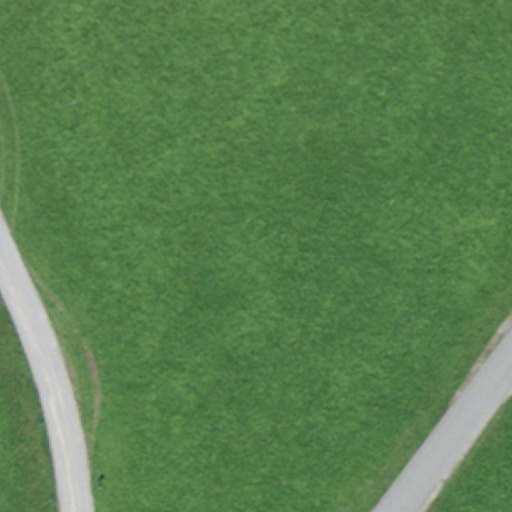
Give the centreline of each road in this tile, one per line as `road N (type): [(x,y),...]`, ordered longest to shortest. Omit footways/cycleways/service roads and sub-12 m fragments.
road 1 (track): [(0,246),(38,333),(69,454),(72,511)]
road 2 (unclassified): [(511,371),(405,511)]
